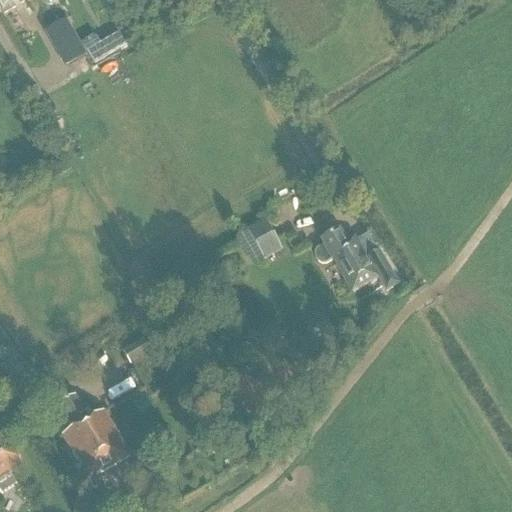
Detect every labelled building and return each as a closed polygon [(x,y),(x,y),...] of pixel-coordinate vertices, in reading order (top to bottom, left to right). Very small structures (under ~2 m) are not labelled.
[(64,70),(86,57),(67,22),(44,35),(64,70)] [(93,39),(82,45),(93,66),(105,60),(93,39)] [(265,221),(247,231),(248,233),(236,239),(252,267),(263,260),(265,263),(283,253),(265,221)] [(333,261),(337,268),(352,294),(377,280),(385,294),(397,287),(379,255),(367,261),(356,242),(348,247),(339,231),(321,241),(324,247),(317,251),(315,255),(316,259),(318,263),(322,265),(326,265),(333,261)] [(314,343),(332,332),(324,319),(306,329),(314,343)] [(152,356),(159,351),(151,337),(123,354),(130,365),(150,353),(152,356)] [(292,348),(306,373),(321,364),(307,339),(292,348)] [(100,475),(130,458),(103,413),(88,422),(75,398),(58,407),(72,431),(62,437),(88,480),(99,473),(100,475)] [(0,495),(1,497),(17,486),(9,474),(21,466),(0,433),(0,495)]
